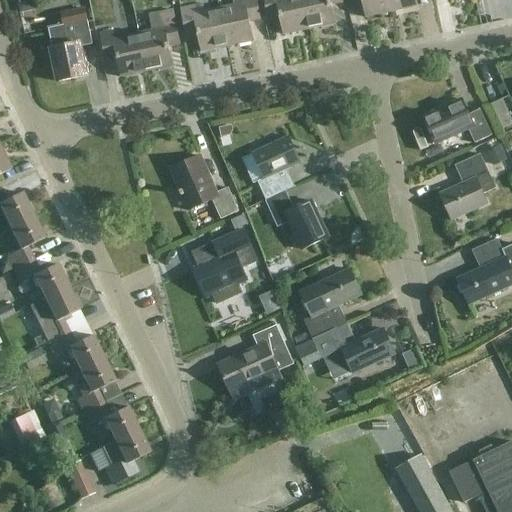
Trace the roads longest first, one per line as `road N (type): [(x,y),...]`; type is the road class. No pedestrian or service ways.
road 1 (residential): [(124,511),(170,491),(185,465),(185,440),(44,145)]
road 2 (residential): [(44,145),(74,130),(373,67)]
road 3 (residential): [(426,339),(373,67)]
road 4 (residential): [(373,67),(511,38)]
road 5 (residential): [(44,145),(9,74),(0,31)]
